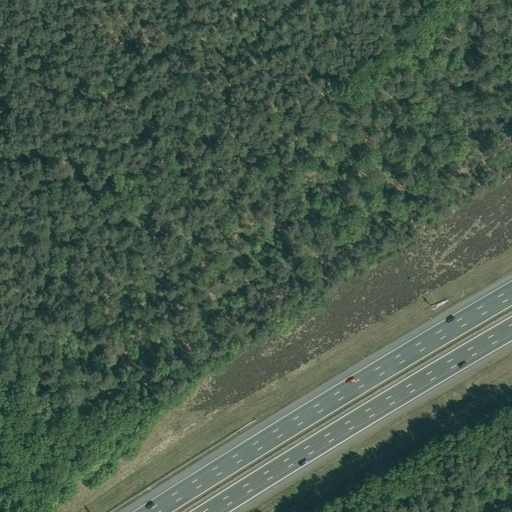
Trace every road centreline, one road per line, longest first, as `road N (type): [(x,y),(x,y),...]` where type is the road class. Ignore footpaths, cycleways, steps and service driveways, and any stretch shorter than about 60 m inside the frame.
road 1 (track): [(0,308),(113,185),(337,84),(438,0)]
road 2 (motorway): [(511,293),(153,511)]
road 3 (motorway): [(211,511),(511,329)]
